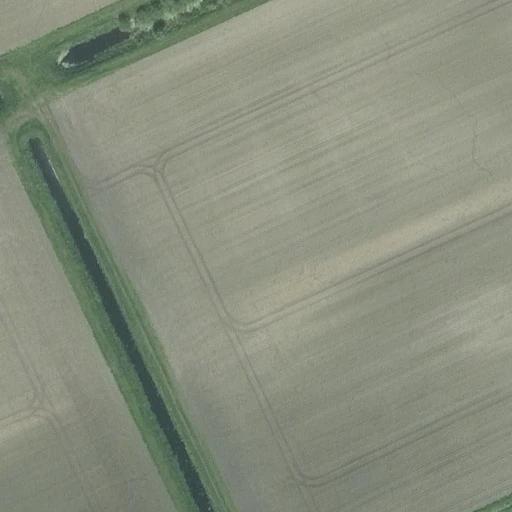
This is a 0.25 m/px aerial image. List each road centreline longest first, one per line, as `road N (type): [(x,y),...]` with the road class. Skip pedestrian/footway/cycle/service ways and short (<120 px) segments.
road 1 (track): [(16,73),(223,511)]
road 2 (track): [(0,86),(168,501)]
road 3 (track): [(134,0),(30,52),(16,73),(0,70)]
